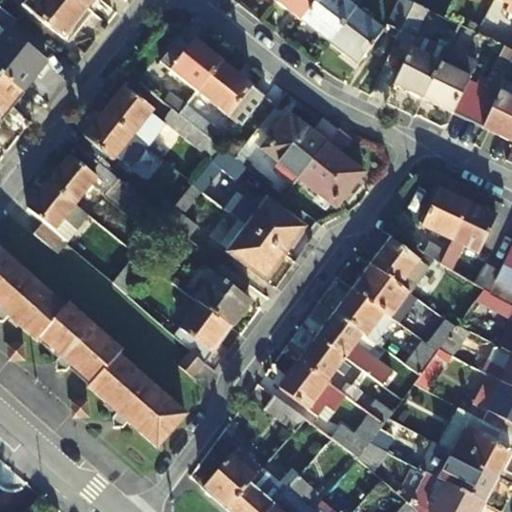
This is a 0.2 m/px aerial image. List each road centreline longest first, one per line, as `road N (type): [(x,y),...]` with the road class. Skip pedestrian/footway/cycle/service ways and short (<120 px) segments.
road 1 (residential): [(144,511),(213,419),(229,372),(418,140)]
road 2 (residential): [(189,0),(316,99),(418,140)]
road 3 (residential): [(144,0),(73,88),(47,143),(0,200)]
road 4 (residential): [(0,408),(116,511)]
